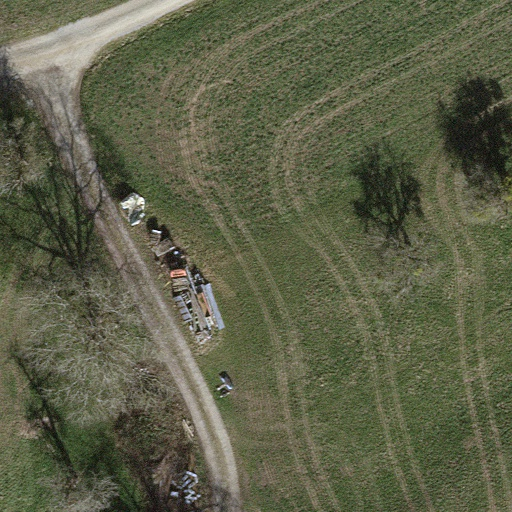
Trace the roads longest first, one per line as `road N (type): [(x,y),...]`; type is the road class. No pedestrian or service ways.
road 1 (track): [(27,54),(200,389),(228,488),(223,511)]
road 2 (track): [(162,0),(0,61)]
